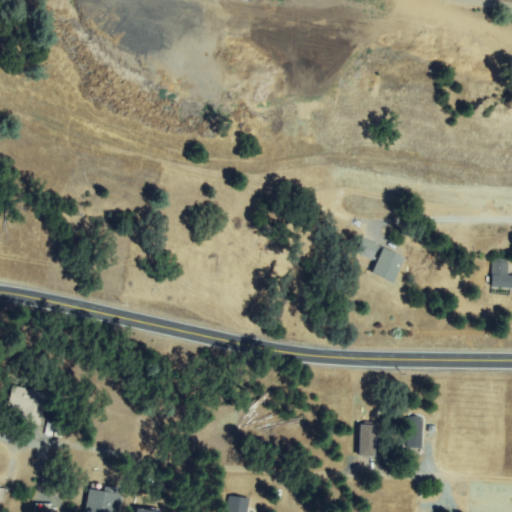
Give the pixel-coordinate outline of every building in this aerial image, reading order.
[(363,238),(377,246),(370,259),(356,251),(363,238)] [(382,249),(403,260),(392,282),(371,272),(382,249)] [(506,277),(511,277),(511,286),(492,286),(494,262),(507,262),(506,277)] [(40,423),(23,420),(25,409),(9,406),(13,385),(46,391),(40,423)] [(409,416),(424,417),(421,447),(407,446),(409,416)] [(362,424),(377,425),(375,457),(359,456),(362,424)] [(87,511),(89,490),(116,492),(114,511),(87,511)]
